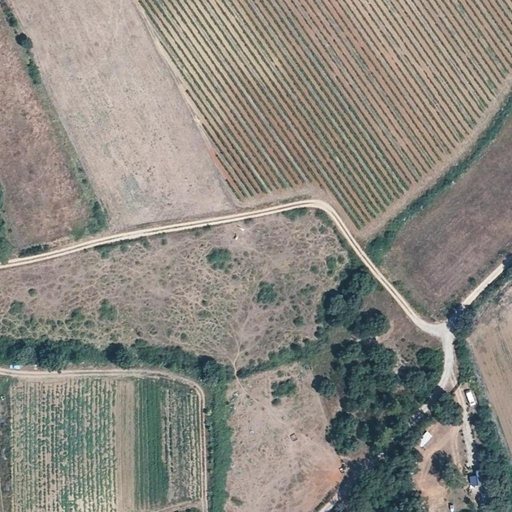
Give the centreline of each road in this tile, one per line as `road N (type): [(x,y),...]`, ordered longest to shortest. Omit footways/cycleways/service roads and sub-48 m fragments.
road 1 (unclassified): [(0,268),(320,205),(412,317),(449,337)]
road 2 (track): [(320,511),(344,477),(423,407),(444,374),(460,310),(511,259)]
